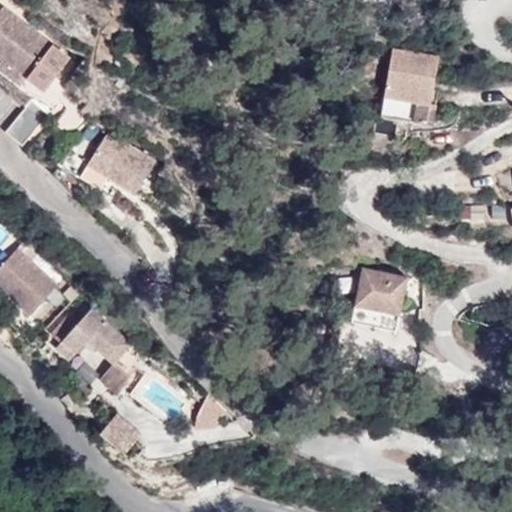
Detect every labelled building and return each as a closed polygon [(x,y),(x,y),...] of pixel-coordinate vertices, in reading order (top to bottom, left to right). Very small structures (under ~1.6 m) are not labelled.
[(69,59),(3,7),(0,11),(0,55),(3,58),(27,77),(45,90),(69,59)] [(439,56),(393,48),(381,115),(433,124),(436,103),(431,102),(439,56)] [(27,77),(3,58),(0,62),(0,68),(21,85),(27,77)] [(49,114),(32,100),(6,132),(23,146),(49,114)] [(156,161),(109,131),(88,164),(135,194),(156,161)] [(132,209),(119,199),(114,205),(127,216),(132,209)] [(0,224),(0,248),(12,237),(0,224)] [(39,255),(25,241),(0,267),(0,286),(30,315),(57,286),(32,262),(39,255)] [(407,277),(363,267),(351,322),(395,331),(407,277)] [(80,291),(73,284),(64,294),(72,300),(80,291)] [(131,344),(92,308),(78,324),(68,315),(51,334),(61,343),(57,347),(71,359),(88,340),(114,363),(115,362),(131,344)] [(130,376),(115,362),(114,363),(101,378),(119,394),(130,376)] [(228,410),(209,392),(197,416),(195,427),(216,426),(228,410)] [(137,437),(114,418),(101,433),(125,452),(137,437)]
